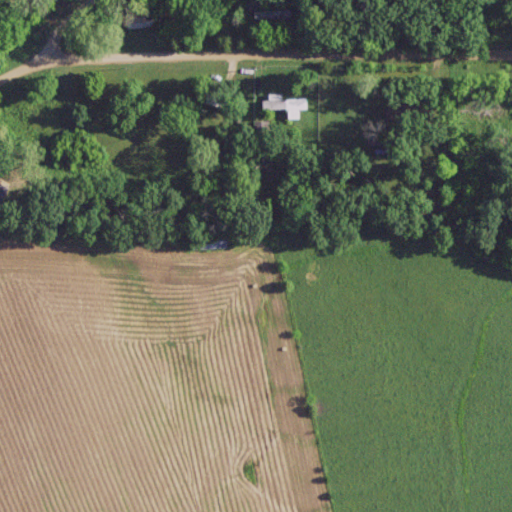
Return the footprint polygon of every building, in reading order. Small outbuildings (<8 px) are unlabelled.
[(252,11),(252,2),(237,2),(237,11),(252,11)] [(122,20),(123,31),(148,29),(147,17),(122,20)] [(301,109),(300,100),(255,101),(255,111),(281,110),(281,119),(291,119),(291,109),(301,109)] [(377,103),(377,124),(406,124),(406,103),(377,103)] [(505,106),(467,106),(467,124),(505,124),(505,106)] [(263,123),(248,123),(248,136),(263,136),(263,123)] [(184,251),(219,251),(219,235),(184,235),(184,251)]
